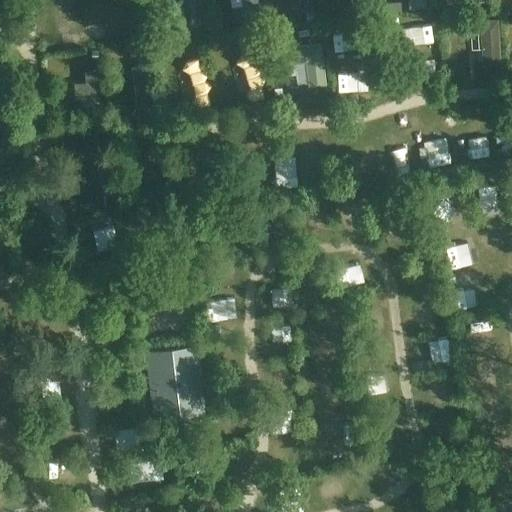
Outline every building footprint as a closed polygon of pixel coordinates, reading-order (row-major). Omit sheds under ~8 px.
[(71,0),(73,22),(69,23),(70,35),(88,33),(85,0),(71,0)] [(145,29),(141,0),(127,0),(131,30),(145,29)] [(175,0),(177,21),(202,19),(200,0),(175,0)] [(242,0),(244,6),(236,7),(237,18),(245,17),(245,19),(260,17),(257,0),(242,0)] [(311,0),(290,0),(292,7),(298,6),(298,11),(312,9),(311,0)] [(425,9),(424,0),(408,0),(409,10),(425,9)] [(482,29),(483,48),(484,64),(500,63),(498,19),(482,19),(482,29)] [(336,47),(357,47),(357,31),(337,31),(336,47)] [(310,84),(324,83),(320,44),(289,47),(290,61),(296,61),(307,60),(309,80),(310,84)] [(154,114),(150,66),(148,66),(145,65),(139,65),(137,67),(134,68),(138,115),(154,114)] [(86,98),(81,98),(81,108),(87,108),(87,114),(102,113),(100,70),(85,71),(86,98)] [(451,166),(441,139),(427,144),(437,171),(451,166)] [(475,189),(478,214),(497,211),(494,186),(475,189)] [(277,236),(279,209),(265,208),(263,235),(277,236)] [(446,246),(450,271),(470,268),(466,243),(446,246)] [(468,283),(450,289),(458,310),(476,303),(468,283)] [(271,320),(290,315),(284,292),(265,297),(271,320)] [(155,418),(206,412),(198,346),(147,352),(155,418)] [(330,383),(331,405),(349,404),(348,383),(330,383)] [(65,450),(65,425),(44,424),(43,450),(65,450)] [(371,463),(376,487),(393,483),(387,459),(371,463)] [(45,461),(41,480),(63,484),(67,465),(45,461)] [(324,498),(346,494),(342,474),(320,478),(324,498)] [(154,511),(150,502),(131,511),(154,511)]
